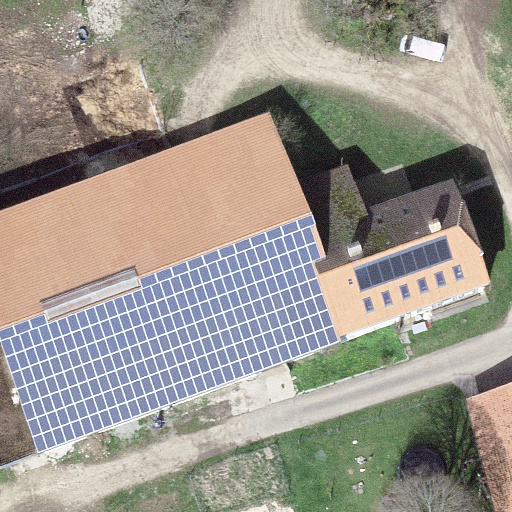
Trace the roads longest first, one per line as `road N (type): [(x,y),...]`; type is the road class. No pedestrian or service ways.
road 1 (track): [(372,405),(53,511)]
road 2 (residential): [(511,356),(460,366),(372,405)]
